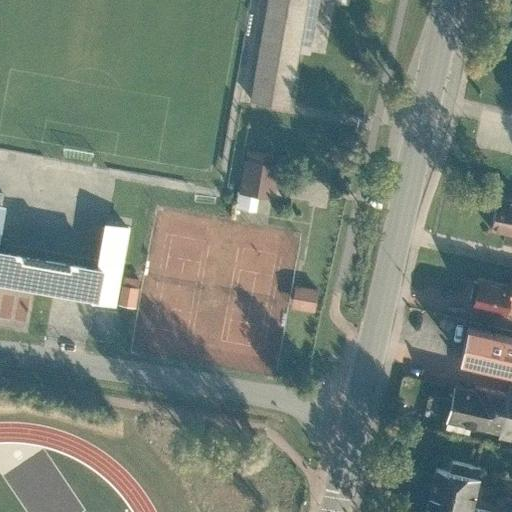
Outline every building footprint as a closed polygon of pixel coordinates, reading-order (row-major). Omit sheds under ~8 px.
[(309,0),(272,0),(254,97),(291,104),(309,0)] [(246,150),(239,192),(273,197),(280,156),(246,150)] [(511,202),(499,200),(493,230),(511,233),(511,202)] [(8,205),(0,203),(0,282),(120,305),(133,226),(108,221),(102,255),(2,237),(8,205)] [(511,286),(478,279),(472,305),(506,313),(510,297),(511,286)] [(315,308),(319,285),(295,281),(291,304),(315,308)] [(511,372),(511,334),(466,324),(458,360),(511,372)] [(511,378),(510,391),(502,438),(511,439),(511,378)] [(510,391),(452,381),(444,427),(502,438),(510,391)] [(470,511),(471,506),(478,473),(435,464),(424,511),(470,511)]
